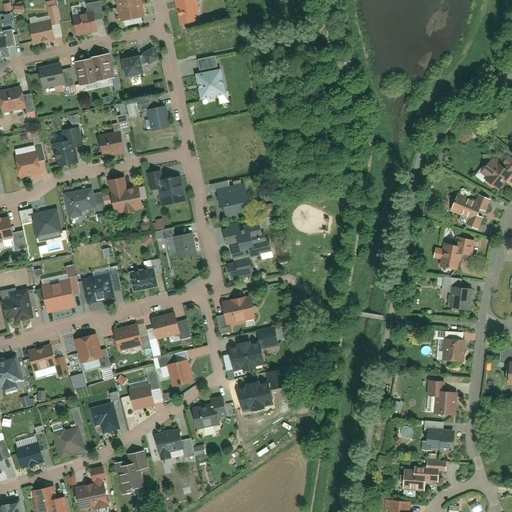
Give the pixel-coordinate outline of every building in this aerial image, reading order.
[(24,13),(30,38),(50,33),(47,20),(57,18),(52,0),(43,0),(45,8),(24,13)] [(77,29),(96,25),(94,15),(101,13),(97,0),(74,0),(71,1),(77,29)] [(115,0),(120,20),(144,14),(140,0),(115,0)] [(172,0),(176,19),(198,15),(196,0),(172,0)] [(0,32),(0,49),(7,48),(5,40),(11,38),(8,24),(0,25),(0,29),(0,32)] [(69,54),(75,89),(85,87),(83,78),(108,72),(110,80),(117,78),(113,62),(108,45),(69,54)] [(153,48),(143,55),(143,56),(148,63),(149,65),(159,58),(153,48)] [(140,56),(123,60),(126,77),(144,74),(142,66),(148,63),(143,56),(140,57),(140,56)] [(216,56),(209,57),(211,68),(218,67),(216,56)] [(209,57),(198,60),(200,71),(211,68),(209,57)] [(61,65),(40,69),(44,87),(64,82),(65,82),(63,73),(62,70),(61,65)] [(220,70),(197,75),(202,99),(210,97),(210,99),(218,98),(218,95),(225,94),(220,70)] [(168,82),(160,83),(160,92),(169,91),(168,82)] [(21,89),(0,93),(0,97),(3,111),(13,109),(12,106),(24,104),(21,89)] [(158,108),(149,110),(149,111),(153,130),(169,127),(165,107),(158,108)] [(127,114),(117,116),(119,129),(122,129),(123,133),(131,132),(127,114)] [(78,128),(69,130),(72,141),(74,147),(82,146),(78,128)] [(121,133),(100,138),(104,155),(124,151),(121,133)] [(67,142),(55,144),(58,159),(59,159),(61,166),(77,163),(74,147),(72,141),(67,142)] [(42,143),(34,144),(36,153),(37,153),(39,162),(46,160),(42,143)] [(497,186),(511,169),(511,159),(503,152),(495,160),(486,152),(474,166),(497,186)] [(36,153),(16,158),(20,176),(41,172),(39,162),(37,153),(36,153)] [(160,171),(148,174),(152,190),(161,188),(159,181),(162,180),(160,171)] [(162,180),(159,181),(161,188),(164,205),(184,201),(179,177),(162,180)] [(123,179),(111,181),(113,193),(112,193),(116,212),(125,211),(125,213),(134,211),(134,209),(142,207),(138,188),(126,190),(123,179)] [(224,190),(218,191),(220,202),(223,201),(226,214),(243,211),(241,202),(248,201),(244,185),(230,188),(224,190)] [(463,216),(475,221),(489,191),(476,185),(472,194),(454,186),(446,203),(465,212),(463,216)] [(92,189),(65,195),(70,217),(81,215),(80,210),(95,207),(95,206),(93,194),(92,189)] [(102,192),(93,194),(95,206),(105,204),(102,192)] [(33,208),(19,211),(22,224),(35,221),(34,216),(34,215),(33,208)] [(34,215),(34,216),(35,221),(38,236),(61,231),(56,211),(34,215)] [(0,242),(5,242),(4,239),(13,237),(12,233),(9,219),(1,221),(1,219),(0,219),(0,242)] [(176,253),(197,247),(191,223),(172,229),(170,220),(155,224),(158,235),(170,232),(176,253)] [(228,230),(225,231),(227,244),(240,241),(242,240),(239,228),(240,228),(239,224),(228,226),(228,230)] [(237,264),(229,265),(232,278),(254,273),(251,260),(249,261),(248,257),(261,254),(264,253),(263,248),(267,247),(265,240),(260,242),(259,240),(260,240),(260,238),(259,238),(259,236),(261,236),(260,229),(257,230),(256,224),(240,228),(239,228),(242,240),(240,241),(241,246),(232,248),(235,260),(236,259),(237,264)] [(435,259),(454,263),(457,246),(469,248),(472,233),(451,228),(449,234),(441,233),(435,259)] [(13,237),(16,251),(27,248),(23,231),(12,233),(13,237)] [(148,250),(150,258),(126,263),(130,283),(155,278),(152,262),(158,260),(156,248),(148,250)] [(264,253),(261,254),(263,260),(274,257),(272,251),(271,252),(264,253)] [(79,269),(83,297),(112,292),(107,264),(79,269)] [(441,299),(465,304),(471,281),(458,278),(460,273),(440,268),(435,284),(444,286),(441,299)] [(77,276),(68,278),(69,282),(70,281),(73,295),(80,294),(77,276)] [(69,282),(43,287),(48,311),(75,306),(73,295),(70,281),(69,282)] [(18,299),(3,302),(6,318),(21,315),(22,319),(32,317),(30,307),(37,306),(34,289),(17,293),(18,299)] [(229,318),(252,312),(247,291),(222,298),(225,307),(213,310),(218,328),(231,325),(229,318)] [(170,337),(193,330),(187,312),(174,316),(171,306),(149,312),(152,322),(156,332),(168,329),(170,337)] [(435,354),(458,355),(460,326),(437,325),(435,354)] [(125,329),(116,332),(120,349),(141,344),(140,337),(137,327),(126,330),(125,329)] [(95,335),(77,340),(83,362),(101,357),(95,335)] [(148,335),(140,337),(141,344),(143,350),(152,348),(148,335)] [(511,375),(511,338),(496,337),(494,356),(509,357),(507,375),(511,375)] [(228,348),(234,372),(267,363),(261,339),(228,348)] [(51,346),(30,353),(35,370),(41,369),(42,370),(47,368),(48,367),(56,364),(55,360),(51,346)] [(169,381),(194,374),(187,350),(172,355),(170,346),(161,348),(153,351),(156,362),(163,360),(169,381)] [(101,357),(99,358),(100,361),(109,359),(107,349),(99,351),(101,357)] [(16,357),(0,362),(0,386),(3,386),(4,387),(15,384),(15,382),(23,380),(16,357)] [(65,357),(55,360),(56,364),(59,377),(70,374),(65,357)] [(109,359),(100,361),(102,369),(111,366),(109,359)] [(125,385),(131,404),(153,398),(149,384),(157,381),(153,364),(142,367),(145,376),(124,382),(125,385)] [(431,408),(454,410),(456,386),(443,384),(444,373),(427,372),(425,390),(432,390),(431,408)] [(76,378),(79,386),(85,385),(83,376),(76,378)] [(273,379),(240,386),(245,407),(252,406),(254,414),(272,410),(271,406),(279,404),(273,379)] [(96,384),(81,388),(83,397),(98,393),(96,384)] [(188,399),(195,424),(219,417),(217,408),(224,406),(219,385),(206,388),(208,394),(188,399)] [(101,429),(121,422),(112,394),(85,402),(91,421),(98,419),(101,429)] [(24,397),(27,407),(36,405),(34,395),(24,397)] [(417,442),(450,445),(452,425),(442,424),(443,415),(419,414),(417,442)] [(158,443),(178,438),(181,452),(195,449),(190,429),(182,431),(179,421),(154,428),(158,443)] [(70,452),(83,448),(78,429),(64,433),(61,422),(51,425),(60,457),(71,455),(70,452)] [(13,442),(18,460),(41,453),(39,447),(48,444),(42,426),(32,429),(34,436),(13,442)] [(114,456),(121,485),(142,479),(138,464),(147,461),(142,442),(122,447),(124,453),(114,456)] [(437,465),(443,465),(444,455),(423,453),(423,457),(410,456),(410,461),(400,460),(399,482),(425,485),(425,475),(436,477),(437,465)] [(78,506),(106,499),(100,473),(104,472),(101,461),(86,465),(89,476),(72,480),(78,506)] [(25,484),(32,508),(44,504),(46,511),(67,505),(63,489),(56,491),(52,476),(25,484)] [(0,511),(20,511),(16,494),(0,497),(0,511)] [(409,511),(410,506),(405,506),(406,496),(380,495),(379,510),(387,511),(409,511)] [(473,511),(477,511),(482,509),(479,501),(470,505),(473,511)]
